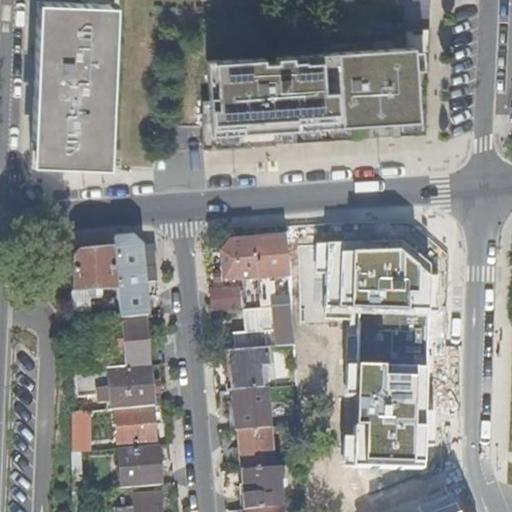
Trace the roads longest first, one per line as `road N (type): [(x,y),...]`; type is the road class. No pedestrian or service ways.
road 1 (residential): [(482,183),(474,451),(487,511)]
road 2 (residential): [(185,202),(210,511)]
road 3 (residential): [(482,183),(185,202)]
road 4 (residential): [(2,220),(15,0)]
road 5 (unknown): [(348,187),(356,372)]
road 6 (residential): [(185,202),(2,220)]
road 7 (residential): [(482,183),(489,0)]
